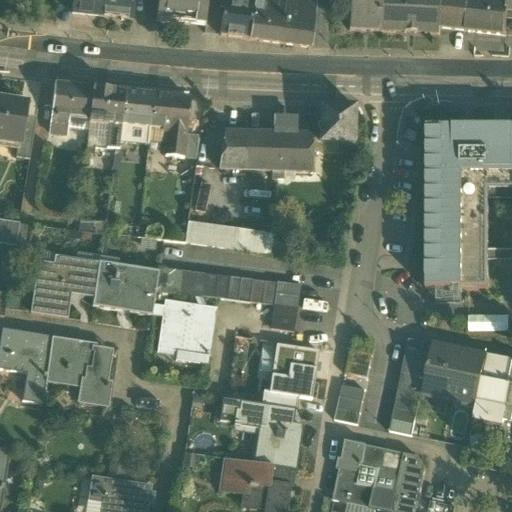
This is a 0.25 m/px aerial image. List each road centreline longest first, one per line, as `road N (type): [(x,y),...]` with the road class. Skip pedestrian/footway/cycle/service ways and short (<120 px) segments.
road 1 (secondary): [(0,55),(218,76),(385,80)]
road 2 (residential): [(326,433),(343,332),(365,264),(385,80)]
road 3 (residential): [(326,433),(450,458),(441,495),(483,504)]
road 4 (secondary): [(385,80),(511,83)]
